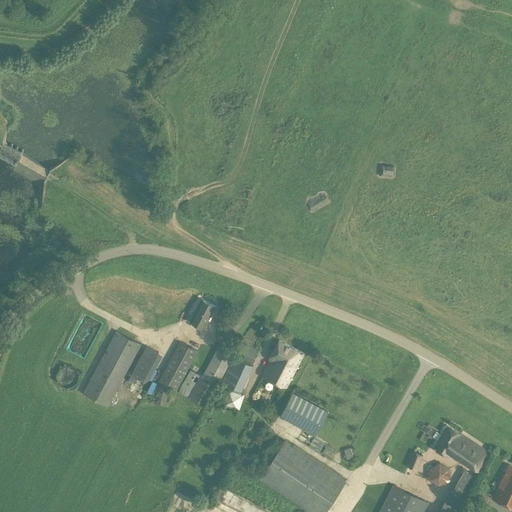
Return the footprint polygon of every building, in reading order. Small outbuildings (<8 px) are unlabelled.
[(41,7),(38,0),(24,0),(29,11),(41,7)] [(383,169),(383,179),(394,180),(395,170),(383,169)] [(314,215),(330,205),(323,194),(307,205),(314,215)] [(202,298),(190,320),(204,327),(215,306),(202,298)] [(117,330),(83,392),(108,405),(141,343),(117,330)] [(180,341),(159,380),(177,388),(197,350),(180,341)] [(271,359),(263,375),(286,386),(303,353),(279,341),(270,358),(271,359)] [(242,342),(237,354),(254,362),(259,350),(242,342)] [(146,346),(126,381),(133,385),(137,378),(146,383),(162,354),(146,346)] [(201,374),(189,397),(206,405),(234,353),(218,346),(203,375),(201,374)] [(233,355),(221,381),(241,390),(253,364),(233,355)] [(56,374),(56,375),(56,376),(56,377),(56,378),(57,379),(57,381),(58,381),(59,382),(59,383),(60,384),(61,384),(62,385),(63,385),(64,386),(65,386),(66,386),(68,386),(69,386),(70,386),(71,385),(72,385),(73,384),(75,383),(76,382),(77,381),(77,380),(77,379),(78,378),(78,377),(78,375),(78,374),(78,373),(78,372),(77,371),(77,370),(76,369),(75,368),(74,366),(73,366),(72,365),(71,365),(70,364),(69,364),(68,364),(67,364),(65,364),(64,365),(63,365),(62,365),(61,366),(60,367),(59,368),(58,368),(58,369),(57,370),(57,371),(56,372),(56,373),(56,374)] [(189,397),(201,374),(191,369),(178,391),(189,397)] [(153,398),(153,401),(155,401),(154,403),(165,405),(169,386),(158,384),(158,386),(156,386),(155,388),(157,389),(155,399),(153,398)] [(244,395),(228,389),(222,406),(238,412),(244,395)] [(292,391),(280,415),(316,434),(328,410),(292,391)] [(445,425),(433,446),(448,456),(452,452),(479,470),(482,465),(487,457),(489,452),(445,425)] [(285,440),(260,478),(310,511),(324,511),(345,481),(285,440)] [(338,453),(326,445),(320,454),(332,462),(338,453)] [(347,460),(356,457),(352,446),(343,449),(347,460)] [(414,450),(407,465),(417,469),(423,454),(414,450)] [(452,466),(431,462),(428,480),(449,484),(452,466)] [(498,486),(493,498),(511,506),(511,465),(509,464),(499,486),(498,486)] [(450,490),(438,511),(456,511),(476,477),(463,470),(452,489),(450,490)] [(393,485),(379,511),(423,511),(428,502),(393,485)] [(275,511),(223,488),(217,501),(242,511),(275,511)] [(484,490),(479,500),(487,503),(491,493),(484,490)]
